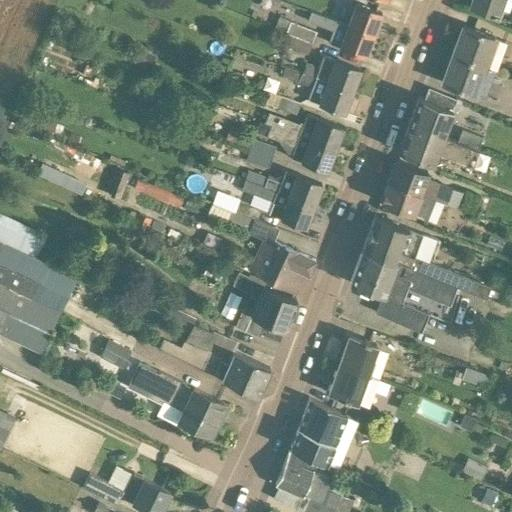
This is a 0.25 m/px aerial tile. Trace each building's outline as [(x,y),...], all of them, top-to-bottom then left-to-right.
[(497,16),(503,0),(470,0),(469,6),(497,16)] [(380,13),(353,4),(346,25),(372,34),(380,13)] [(313,13),(311,12),(307,22),(332,31),(328,41),(328,42),(364,56),(372,34),(346,25),(336,21),(313,13)] [(273,29),(289,35),(311,44),(315,32),(278,17),(273,29)] [(451,54),(485,66),(495,38),(461,26),(451,54)] [(264,30),(262,37),(271,41),(273,34),(264,30)] [(307,54),(311,44),(289,35),(284,46),(307,54)] [(150,69),(156,55),(140,48),(133,62),(150,69)] [(85,51),(82,58),(88,60),(90,53),(85,51)] [(475,94),(485,66),(451,54),(441,82),(475,94)] [(301,73),(351,92),(359,70),(333,60),(333,61),(323,57),(319,68),(305,63),(301,73)] [(86,77),(91,66),(85,63),(81,74),(86,77)] [(351,92),(301,73),(283,66),(279,76),(298,82),(297,83),(311,88),(307,99),(343,113),(351,92)] [(417,96),(406,123),(442,136),(453,109),(451,109),(455,98),(427,87),(423,98),(417,96)] [(295,115),(299,104),(269,93),(265,104),(295,115)] [(36,113),(25,109),(21,119),(33,122),(36,113)] [(156,116),(145,111),(140,122),(151,126),(156,116)] [(51,134),(56,118),(40,112),(35,129),(51,134)] [(269,125),(334,148),(342,128),(315,118),(315,119),(306,115),(303,123),(300,122),(299,124),(268,112),(264,123),(269,125)] [(6,119),(3,126),(11,129),(14,123),(6,119)] [(471,164),(476,150),(455,142),(442,136),(406,123),(396,150),(432,164),(437,151),(471,164)] [(229,125),(225,139),(250,147),(249,150),(271,158),(275,146),(253,138),(252,142),(236,137),(238,128),(229,125)] [(269,125),(265,137),(294,147),(290,157),(326,171),(334,148),(269,125)] [(455,142),(476,150),(481,137),(460,129),(455,142)] [(267,168),(271,158),(249,150),(245,161),(267,168)] [(386,179),(386,181),(433,198),(442,202),(446,203),(452,187),(426,177),(428,172),(396,160),(394,159),(386,179)] [(119,199),(129,170),(119,167),(109,195),(119,199)] [(245,181),(313,205),(321,184),(294,175),(284,172),(280,183),(248,171),(245,181)] [(137,178),(133,188),(179,206),(183,196),(137,178)] [(245,181),(241,191),(253,195),(249,206),(255,208),(260,210),(267,212),(267,213),(304,227),(313,205),(245,181)] [(386,181),(378,202),(379,202),(425,219),(433,198),(386,181)] [(217,188),(212,203),(233,211),(239,196),(217,188)] [(238,202),(234,212),(252,219),(257,221),(260,211),(260,210),(255,208),(249,206),(238,202)] [(230,211),(226,221),(249,229),(252,219),(234,212),(230,211)] [(151,218),(137,212),(133,220),(131,227),(145,233),(151,218)] [(374,216),(362,249),(455,285),(484,296),(485,296),(485,295),(498,300),(500,293),(488,288),(489,286),(428,261),(436,239),(422,234),(374,216)] [(154,219),(150,227),(161,233),(165,225),(154,219)] [(308,274),(315,260),(263,236),(247,270),(293,293),(303,271),(308,274)] [(0,334),(33,350),(41,353),(45,346),(60,313),(77,277),(47,262),(36,258),(34,257),(0,241),(0,334)] [(353,274),(349,283),(381,295),(374,312),(420,330),(426,313),(426,312),(432,298),(448,304),(455,285),(362,249),(353,274)] [(237,272),(231,285),(256,297),(250,310),(242,307),(234,327),(255,336),(262,321),(283,330),(296,299),(262,283),(237,272)] [(193,323),(196,318),(168,306),(164,315),(176,320),(189,326),(191,322),(193,323)] [(163,339),(158,350),(221,377),(220,379),(257,395),(269,368),(232,351),(236,343),(236,342),(214,332),(193,323),(191,322),(189,326),(176,320),(173,326),(187,332),(183,341),(180,347),(163,339)] [(337,362),(378,377),(386,354),(388,349),(377,345),(345,333),(345,335),(347,335),(337,362)] [(131,351),(108,339),(99,356),(122,368),(131,351)] [(325,389),(324,390),(357,402),(358,397),(370,402),(378,377),(337,362),(327,390),(325,389)] [(466,367),(462,379),(489,388),(493,376),(466,367)] [(191,393),(184,389),(186,385),(157,371),(146,395),(145,396),(160,403),(156,413),(176,423),(178,419),(209,435),(224,406),(193,390),(191,393)] [(308,397),(290,446),(326,464),(346,415),(308,397)] [(7,413),(1,426),(0,426),(0,447),(8,430),(15,417),(7,413)] [(475,419),(463,414),(458,425),(470,431),(475,419)] [(287,450),(274,484),(279,485),(305,497),(299,511),(301,511),(347,511),(353,499),(341,494),(327,489),(332,476),(326,473),(313,467),(316,463),(304,458),(295,453),(287,450)] [(461,472),(480,480),(486,466),(467,458),(461,472)] [(123,490),(88,473),(81,487),(116,505),(120,496),(152,511),(159,511),(170,492),(142,478),(141,479),(131,474),(123,490)] [(496,492),(486,488),(480,501),(490,506),(496,492)] [(30,497),(18,492),(13,502),(25,508),(30,497)] [(117,511),(98,501),(92,511),(117,511)]
